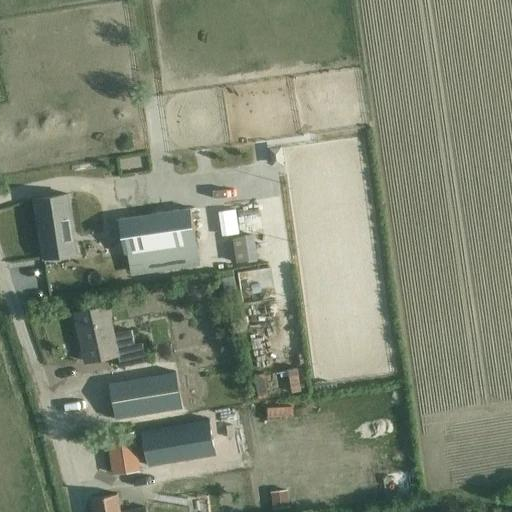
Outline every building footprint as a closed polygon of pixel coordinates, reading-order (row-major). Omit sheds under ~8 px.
[(78,249),(67,191),(35,197),(45,255),(78,249)] [(195,239),(189,204),(118,216),(123,250),(195,239)] [(234,275),(223,278),(226,294),(237,292),(234,275)] [(82,340),(84,340),(89,360),(116,354),(120,364),(146,357),(142,340),(127,344),(123,328),(113,330),(106,303),(74,311),(82,340)] [(245,352),(237,353),(240,371),(247,370),(245,352)] [(116,418),(182,407),(176,371),(110,382),(116,418)] [(210,416),(144,426),(150,462),(216,451),(210,416)] [(114,473),(139,469),(133,432),(108,436),(114,473)] [(284,489),(271,490),(272,507),(286,506),(284,489)] [(121,511),(117,493),(92,498),(94,511),(146,511),(146,506),(121,511)]
